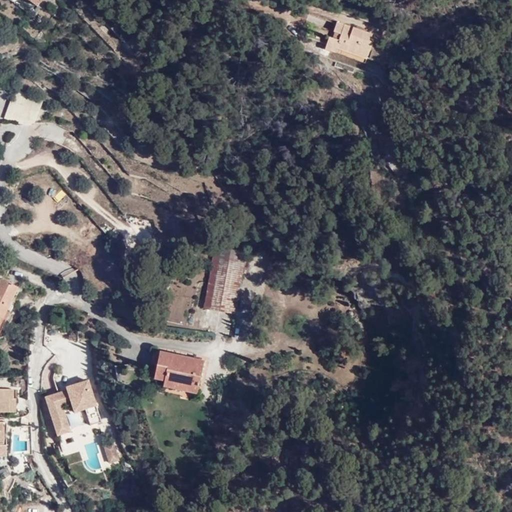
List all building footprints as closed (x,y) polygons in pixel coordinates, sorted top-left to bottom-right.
[(368,32),(333,20),(330,31),(337,33),(334,39),(325,36),(321,48),(333,52),(334,48),(363,57),(369,40),(366,39),(368,32)] [(23,125),(33,121),(28,93),(12,88),(2,117),(23,125)] [(28,93),(33,121),(41,97),(28,93)] [(404,117),(420,114),(418,97),(401,96),(404,117)] [(389,101),(379,102),(381,116),(380,116),(380,120),(391,118),(389,101)] [(457,190),(432,192),(434,215),(445,214),(444,201),(458,199),(457,190)] [(242,253),(214,249),(202,311),(231,315),(242,253)] [(0,324),(17,287),(1,280),(0,281),(0,324)] [(58,315),(52,314),(50,321),(57,322),(58,315)] [(198,387),(203,361),(159,352),(153,378),(164,380),(162,387),(175,389),(176,382),(198,387)] [(45,398),(56,430),(67,427),(60,408),(63,407),(72,403),(75,412),(86,408),(91,425),(102,421),(88,380),(66,387),(67,390),(68,392),(59,395),(59,393),(45,398)] [(197,394),(198,387),(176,382),(175,389),(197,394)] [(0,411),(10,412),(10,400),(14,400),(14,389),(0,388),(0,411)] [(63,407),(60,408),(67,427),(56,430),(58,436),(71,432),(63,407)] [(31,440),(32,425),(20,425),(20,440),(31,440)] [(104,446),(109,463),(120,460),(114,442),(104,446)] [(8,467),(0,469),(0,474),(2,479),(11,475),(8,467)]
